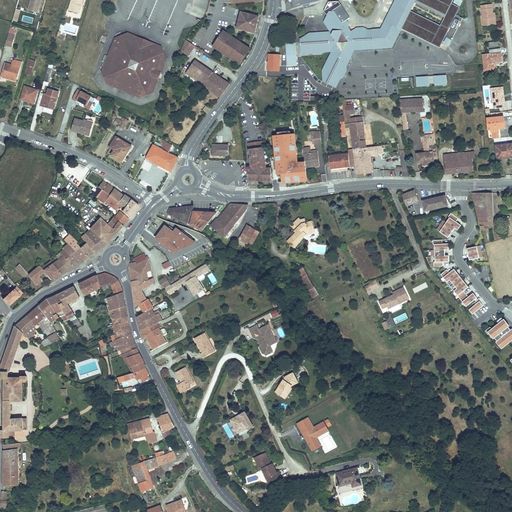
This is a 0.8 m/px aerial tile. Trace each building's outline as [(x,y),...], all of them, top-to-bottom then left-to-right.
[(30,0),(27,10),(37,13),(41,0),(30,0)] [(71,0),(68,12),(78,15),(82,0),(71,0)] [(399,0),(384,33),(373,34),(373,35),(374,40),(368,38),(368,32),(363,30),(363,27),(360,27),(358,27),(352,31),(347,25),(349,22),(346,19),(349,17),(338,1),(328,1),(324,11),(328,16),(327,20),(328,20),(335,30),(333,35),(324,35),(318,32),(314,36),(309,33),(304,36),(305,41),(301,44),(301,53),(307,53),(311,50),(314,51),(314,52),(315,52),(315,54),(321,54),(326,51),(332,51),(333,53),(333,58),(328,62),(328,68),(323,71),(323,77),(328,78),(328,83),(337,87),(338,85),(339,84),(339,78),(342,75),(345,76),(347,72),(347,67),(355,50),(359,51),(364,48),(369,51),(374,50),(375,51),(385,50),(393,49),(400,35),(404,28),(406,24),(443,43),(447,35),(453,38),(463,17),(457,14),(461,6),(453,2),(453,0),(399,0)] [(493,3),(482,4),(484,25),(495,24),(493,3)] [(17,23),(21,10),(16,9),(12,22),(17,23)] [(258,17),(242,13),(238,29),(254,33),(258,17)] [(443,43),(406,24),(404,28),(441,47),(443,43)] [(223,31),(222,33),(248,51),(249,49),(223,31)] [(8,32),(4,45),(10,46),(14,34),(8,32)] [(129,33),(122,36),(123,39),(133,43),(135,38),(152,45),(150,50),(161,54),(154,71),(160,74),(166,60),(160,46),(129,33)] [(248,51),(222,33),(214,45),(218,48),(222,51),(222,50),(231,56),(231,57),(235,60),(235,59),(240,62),(248,51)] [(393,49),(385,50),(385,53),(395,51),(403,36),(400,35),(393,49)] [(118,48),(104,81),(106,84),(139,98),(143,97),(151,77),(154,71),(161,54),(150,50),(152,45),(135,38),(133,43),(123,39),(122,36),(115,38),(112,45),(118,48)] [(180,52),(190,57),(195,45),(185,40),(180,52)] [(296,65),(296,42),(286,43),(287,65),(296,65)] [(101,72),(104,81),(118,48),(112,45),(101,72)] [(214,45),(212,47),(216,50),(215,52),(220,55),(221,53),(229,59),(228,61),(233,64),(234,62),(238,65),(240,62),(235,59),(235,60),(231,57),(231,56),(222,50),(222,51),(218,48),(214,45)] [(489,57),(483,58),(484,70),(496,68),(495,58),(501,57),(501,51),(489,53),(489,57)] [(280,54),(269,54),(268,71),(280,71),(280,54)] [(29,59),(27,65),(33,67),(34,67),(36,61),(29,59)] [(5,63),(1,77),(5,77),(5,76),(16,79),(21,62),(14,60),(13,65),(5,63)] [(198,81),(207,70),(195,60),(186,72),(198,81)] [(33,67),(27,65),(25,74),(31,75),(33,67)] [(220,97),(228,85),(207,70),(198,81),(220,97)] [(446,75),(434,76),(434,86),(446,86),(446,75)] [(415,78),(416,88),(429,86),(428,76),(415,78)] [(151,77),(143,97),(152,93),(158,79),(151,77)] [(24,87),(21,100),(34,104),(37,91),(24,87)] [(490,88),(491,104),(493,104),(494,109),(505,108),(503,87),(490,88)] [(78,90),(73,100),(85,105),(84,107),(89,110),(93,103),(89,101),(91,96),(78,90)] [(44,94),(41,106),(54,110),(57,98),(44,94)] [(423,98),(400,100),(404,131),(409,130),(407,112),(424,110),(423,98)] [(343,114),(354,114),(354,105),(343,105),(343,114)] [(504,127),(503,116),(486,118),(487,129),(504,127)] [(93,123),(83,121),(83,122),(75,120),(71,132),(80,135),(80,133),(89,135),(93,123)] [(122,121),(117,131),(121,133),(126,124),(123,123),(124,122),(122,121)] [(345,124),(344,121),(337,122),(339,138),(346,137),(345,124)] [(345,124),(346,137),(352,136),(354,150),(366,148),(363,122),(345,124)] [(320,131),(312,132),(313,143),(322,143),(320,131)] [(277,136),(274,136),(277,172),(278,172),(278,173),(282,173),(283,181),(307,179),(306,168),(305,163),(299,163),(296,134),(293,135),(293,132),(277,133),(277,136)] [(116,138),(109,148),(114,151),(111,155),(122,162),(131,146),(116,138)] [(424,153),(416,153),(417,163),(433,161),(431,139),(423,140),(424,153)] [(164,151),(169,153),(172,146),(162,141),(159,149),(164,151)] [(246,163),(249,184),(273,185),(270,161),(265,161),(264,143),(248,144),(249,163),(246,163)] [(511,143),(495,145),(497,159),(504,158),(504,155),(511,154),(511,143)] [(148,160),(158,165),(164,151),(159,149),(153,145),(146,159),(148,160)] [(229,145),(213,145),(212,157),(229,157),(229,145)] [(305,163),(306,168),(319,167),(318,154),(317,147),(313,148),(312,145),(310,145),(310,154),(305,155),(305,163)] [(354,150),(348,150),(348,154),(349,163),(355,162),(356,174),(372,172),(370,157),(370,155),(373,154),(378,154),(377,146),(366,148),(354,150)] [(158,165),(171,171),(178,157),(169,153),(164,151),(158,165)] [(453,159),(453,154),(444,154),(446,174),(473,171),(472,158),(476,158),(476,151),(461,153),(461,159),(453,159)] [(330,169),(350,167),(349,163),(348,154),(329,156),(330,169)] [(101,184),(96,190),(103,194),(107,197),(110,199),(116,204),(121,198),(105,186),(101,184)] [(403,195),(406,205),(417,201),(414,191),(403,195)] [(492,193),(472,193),(477,218),(493,217),(492,193)] [(107,197),(103,194),(96,202),(101,206),(103,204),(114,213),(116,210),(115,208),(117,206),(116,204),(110,199),(107,197)] [(445,195),(423,200),(425,210),(450,204),(446,195),(445,195)] [(121,197),(121,198),(116,204),(117,206),(115,208),(116,210),(118,208),(118,209),(117,210),(119,212),(119,213),(129,202),(121,197)] [(128,220),(138,209),(129,202),(119,213),(128,220)] [(248,205),(231,204),(218,219),(216,218),(210,226),(225,238),(234,227),(233,226),(245,212),(248,205)] [(168,214),(185,224),(189,212),(192,212),(193,206),(180,208),(170,209),(168,214)] [(189,212),(185,224),(190,226),(193,212),(192,212),(189,212)] [(193,212),(190,226),(202,231),(216,213),(193,212)] [(456,221),(459,218),(451,213),(449,216),(450,217),(446,222),(455,228),(458,230),(459,228),(461,225),(456,221)] [(118,214),(112,220),(121,228),(127,221),(118,214)] [(493,217),(477,218),(480,227),(484,227),(493,226),(493,217)] [(85,224),(83,225),(89,231),(105,246),(111,238),(121,228),(112,220),(105,227),(98,221),(93,227),(88,223),(86,225),(85,224)] [(455,228),(446,222),(443,220),(440,225),(451,232),(453,231),(455,228)] [(298,228),(286,242),(293,249),(298,244),(297,243),(305,234),(305,232),(314,230),(311,221),(301,223),(297,228),(298,228)] [(173,229),(165,223),(155,236),(174,251),(195,241),(175,226),(173,229)] [(238,238),(251,245),(260,231),(247,225),(238,238)] [(451,232),(440,225),(437,229),(448,237),(449,236),(451,232)] [(74,244),(88,259),(94,255),(81,240),(81,239),(80,238),(78,240),(73,235),(76,233),(73,229),(70,232),(70,233),(68,236),(74,242),(75,243),(74,244)] [(491,241),(494,232),(486,230),(483,238),(491,241)] [(85,236),(97,252),(104,247),(105,246),(89,231),(85,236)] [(81,240),(94,255),(97,252),(85,236),(84,237),(81,239),(81,240)] [(217,243),(215,245),(219,249),(223,245),(216,238),(214,240),(217,243)] [(62,242),(66,246),(82,263),(88,259),(74,244),(73,246),(66,239),(62,242)] [(449,247),(449,243),(443,244),(442,240),(433,240),(433,244),(435,244),(435,250),(445,250),(449,250),(449,247)] [(62,258),(57,262),(67,273),(75,268),(82,263),(66,246),(65,247),(64,246),(61,248),(63,251),(59,255),(62,258)] [(481,251),(480,246),(466,249),(467,253),(468,255),(481,251)] [(483,257),(481,251),(468,255),(468,256),(469,260),(483,257)] [(135,267),(129,268),(130,277),(132,294),(134,309),(139,306),(146,301),(141,292),(153,285),(151,280),(146,281),(145,272),(150,271),(148,265),(146,258),(146,259),(144,255),(134,260),(135,264),(135,267)] [(448,262),(449,262),(449,255),(445,256),(435,256),(435,262),(434,262),(434,266),(443,266),(443,262),(448,262)] [(67,273),(57,262),(52,266),(61,276),(67,273)] [(206,265),(165,290),(168,295),(174,292),(186,284),(194,297),(204,291),(197,279),(210,271),(206,265)] [(18,266),(14,269),(22,279),(26,276),(18,266)] [(61,276),(52,266),(43,272),(39,267),(27,278),(35,288),(41,282),(38,278),(44,273),(52,282),(61,276)] [(447,282),(458,273),(457,271),(455,269),(450,272),(447,269),(441,275),(447,282)] [(212,272),(208,275),(213,284),(217,282),(212,272)] [(454,284),(462,278),(460,276),(458,273),(450,280),(454,284)] [(97,277),(100,288),(109,285),(111,287),(117,283),(118,283),(118,282),(112,278),(104,276),(97,277)] [(96,277),(79,285),(84,296),(100,288),(97,277),(96,277)] [(309,277),(302,281),(308,292),(315,289),(309,277)] [(457,289),(465,282),(464,280),(462,278),(454,284),(457,289)] [(376,282),(369,285),(369,286),(371,290),(371,291),(378,287),(376,282)] [(467,293),(464,290),(469,287),(467,284),(465,282),(454,291),(460,299),(467,293)] [(117,283),(111,287),(114,297),(122,294),(118,283),(117,283)] [(13,291),(2,300),(8,307),(22,295),(16,288),(13,291)] [(74,288),(54,297),(67,319),(68,319),(74,317),(67,305),(78,298),(74,288)] [(393,296),(378,303),(382,310),(387,308),(388,310),(409,300),(403,289),(395,292),(396,294),(393,296)] [(467,306),(478,298),(476,295),(474,293),(469,297),(467,293),(460,299),(467,306)] [(114,297),(107,299),(110,310),(109,310),(112,322),(127,318),(122,294),(114,297)] [(46,301),(39,308),(46,317),(50,323),(59,318),(63,316),(66,320),(67,319),(54,297),(46,301)] [(276,297),(271,300),(275,307),(280,304),(276,297)] [(146,301),(139,306),(140,308),(143,314),(152,309),(147,300),(146,301)] [(472,315),(483,306),(480,301),(469,310),(472,315)] [(39,308),(28,317),(35,326),(46,317),(39,308)] [(143,314),(136,318),(138,325),(158,315),(159,314),(158,312),(157,313),(154,308),(152,309),(143,314)] [(277,309),(270,312),(273,318),(279,315),(277,309)] [(158,315),(138,325),(140,332),(157,324),(161,322),(158,315)] [(16,326),(15,327),(23,334),(24,335),(35,326),(28,317),(16,327),(16,326)] [(115,327),(118,334),(129,330),(127,318),(112,322),(113,326),(113,327),(115,327)] [(76,319),(70,322),(75,330),(81,325),(76,319)] [(509,327),(510,326),(506,320),(501,324),(500,322),(488,332),(494,339),(495,338),(498,341),(503,348),(511,340),(511,330),(510,328),(509,327)] [(157,324),(140,332),(141,338),(143,341),(147,338),(154,351),(166,343),(158,329),(159,329),(157,324)] [(1,370),(1,373),(8,373),(23,334),(15,327),(15,328),(1,368),(1,370)] [(248,341),(255,343),(257,347),(256,350),(257,352),(260,353),(263,358),(269,355),(266,349),(270,347),(268,341),(268,338),(266,333),(263,332),(261,328),(254,332),(252,329),(244,332),(248,341)] [(118,334),(114,336),(116,341),(131,335),(129,330),(118,334)] [(46,339),(51,344),(59,339),(56,334),(46,339)] [(131,335),(116,341),(117,343),(115,344),(116,346),(133,341),(131,335)] [(202,360),(210,356),(208,352),(211,350),(204,336),(194,341),(201,354),(199,355),(202,360)] [(46,339),(40,344),(45,348),(51,344),(46,339)] [(118,351),(124,349),(134,345),(133,341),(116,346),(114,347),(115,349),(117,348),(118,351)] [(124,349),(126,354),(137,350),(134,345),(124,349)] [(126,354),(118,357),(119,359),(120,359),(123,365),(126,364),(129,369),(127,370),(128,373),(134,371),(135,373),(145,368),(137,350),(126,354)] [(135,378),(136,381),(149,375),(145,368),(135,373),(117,378),(118,382),(124,380),(125,381),(131,380),(135,378)] [(178,395),(183,393),(182,391),(186,388),(191,386),(186,375),(184,370),(175,375),(180,386),(175,389),(178,395)] [(185,370),(184,370),(186,375),(191,386),(193,385),(185,370)] [(290,389),(290,388),(291,386),(292,384),(298,382),(293,372),(285,376),(275,392),(285,397),(290,389)] [(8,373),(1,373),(1,380),(4,380),(4,401),(12,401),(22,401),(22,382),(27,382),(27,377),(21,377),(21,378),(8,378),(8,373)] [(12,401),(4,401),(4,430),(1,430),(1,438),(9,437),(9,430),(28,429),(27,418),(12,419),(12,401)] [(174,427),(168,415),(157,418),(164,438),(170,435),(168,430),(174,427)] [(251,415),(236,422),(241,432),(246,430),(247,432),(252,430),(253,431),(258,429),(251,415)] [(312,423),(309,418),(298,424),(301,429),(312,423)] [(154,433),(149,420),(141,422),(145,437),(145,436),(147,443),(151,442),(153,441),(154,443),(157,442),(154,433)] [(145,437),(141,422),(128,425),(132,440),(145,437)] [(317,438),(329,431),(324,422),(314,428),(303,434),(310,447),(319,442),(317,438)] [(223,425),(229,439),(234,437),(228,423),(223,425)] [(314,428),(312,423),(301,429),(303,434),(314,428)] [(321,446),(319,442),(310,447),(312,451),(321,446)] [(4,473),(4,485),(19,485),(18,451),(18,450),(17,450),(4,450),(4,473)] [(173,452),(170,453),(165,455),(167,463),(175,460),(173,452)] [(155,458),(143,462),(143,463),(132,467),(136,476),(142,493),(153,489),(147,470),(167,463),(165,455),(155,458)] [(264,457),(253,462),(258,474),(261,473),(267,488),(272,485),(272,484),(278,482),(274,473),(271,474),(270,471),(264,457)] [(339,477),(343,489),(355,485),(358,492),(366,489),(359,471),(339,477)] [(272,485),(267,488),(269,492),(280,487),(278,482),(272,484),(272,485)] [(355,485),(343,489),(340,491),(342,494),(343,495),(344,496),(345,496),(347,496),(358,492),(355,485)] [(173,505),(168,508),(169,511),(180,511),(186,509),(181,498),(174,502),(175,503),(172,504),(173,505)]
